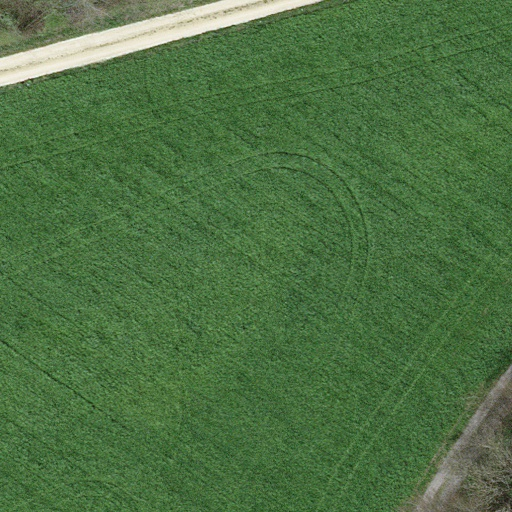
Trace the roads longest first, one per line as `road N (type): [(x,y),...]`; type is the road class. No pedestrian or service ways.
road 1 (track): [(286,0),(0,76)]
road 2 (track): [(427,511),(451,463),(511,381)]
